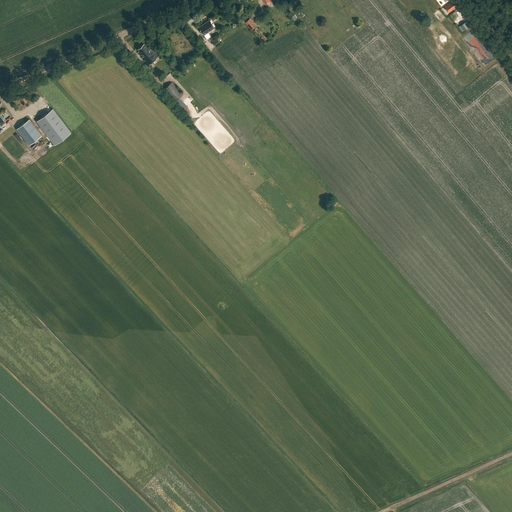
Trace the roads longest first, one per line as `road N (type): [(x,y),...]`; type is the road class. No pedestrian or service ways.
road 1 (tertiary): [(0,88),(196,0)]
road 2 (track): [(381,511),(511,452)]
